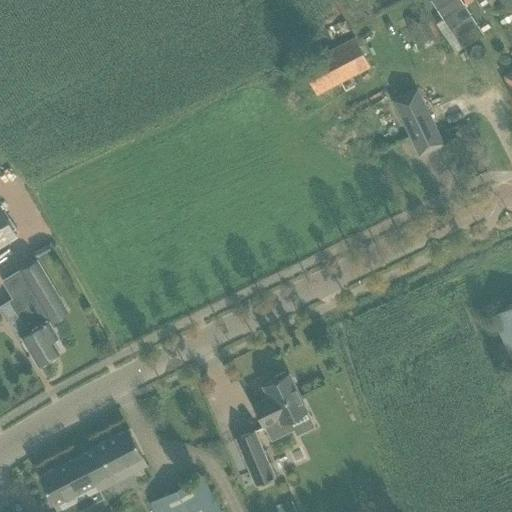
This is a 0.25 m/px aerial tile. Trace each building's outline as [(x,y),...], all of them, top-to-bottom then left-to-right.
[(474,0),(482,11),(498,0),(474,0)] [(404,17),(403,19),(409,32),(418,50),(422,47),(435,41),(440,39),(432,21),(426,8),(423,7),(404,17)] [(316,95),(369,68),(353,37),(301,63),(316,95)] [(393,101),(419,155),(442,143),(416,89),(393,101)] [(0,244),(16,235),(0,209),(0,244)] [(21,337),(37,365),(58,352),(51,340),(57,337),(48,321),(67,310),(38,260),(4,280),(14,298),(9,301),(18,317),(19,316),(29,332),(21,337)] [(511,303),(491,314),(500,332),(511,357),(511,303)] [(291,422),(307,414),(288,374),(285,375),(284,372),(273,377),(275,380),(263,385),(268,397),(252,405),(263,428),(272,424),(276,433),(293,425),(291,422)] [(92,448),(92,449),(38,477),(48,494),(57,511),(146,465),(142,457),(142,456),(137,446),(128,429),(92,448)] [(267,463),(254,431),(235,439),(249,471),(267,463)] [(150,502),(155,511),(219,511),(201,476),(150,502)]
